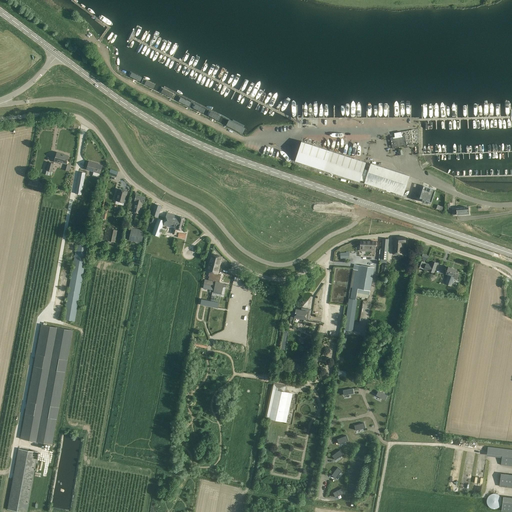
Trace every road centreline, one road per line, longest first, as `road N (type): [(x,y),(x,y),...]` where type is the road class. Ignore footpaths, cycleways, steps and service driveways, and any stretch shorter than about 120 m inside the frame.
road 1 (unclassified): [(511,273),(396,233),(340,243),(290,279),(254,274),(188,216),(134,185),(78,117),(0,119)]
road 2 (secondary): [(511,254),(177,135),(58,55)]
road 3 (track): [(245,374),(310,381),(325,319),(326,253)]
